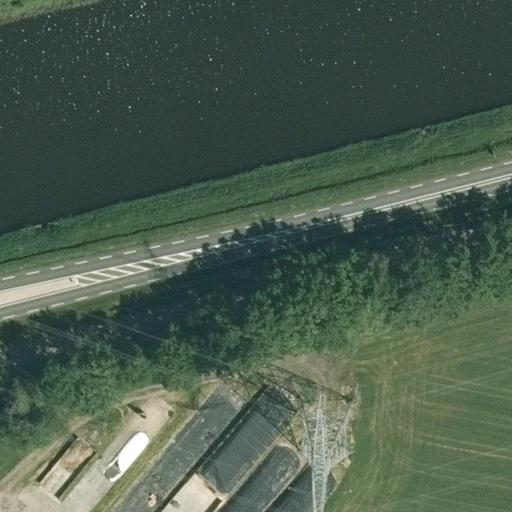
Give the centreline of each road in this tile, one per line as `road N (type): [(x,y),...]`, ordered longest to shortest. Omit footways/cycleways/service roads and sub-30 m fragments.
road 1 (unclassified): [(0,357),(511,229)]
road 2 (primary): [(0,314),(354,215)]
road 3 (primary): [(354,215),(0,286)]
road 4 (primary): [(354,215),(511,175)]
